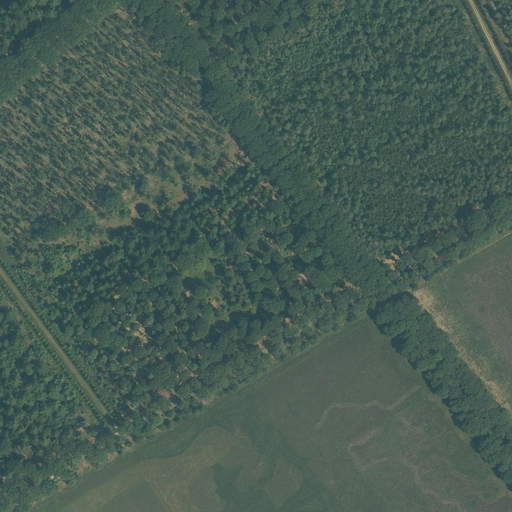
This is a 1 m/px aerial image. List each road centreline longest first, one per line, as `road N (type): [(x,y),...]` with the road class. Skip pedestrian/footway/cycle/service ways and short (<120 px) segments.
road 1 (unknown): [(0,264),(117,437),(137,448),(511,234)]
road 2 (unclassified): [(0,508),(511,213)]
road 3 (track): [(149,0),(392,301)]
road 4 (track): [(0,84),(101,0)]
